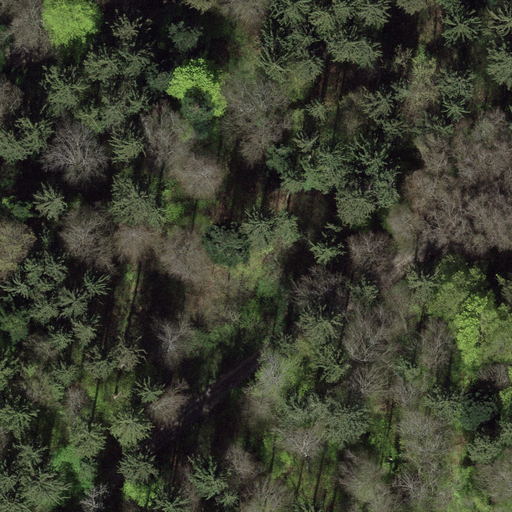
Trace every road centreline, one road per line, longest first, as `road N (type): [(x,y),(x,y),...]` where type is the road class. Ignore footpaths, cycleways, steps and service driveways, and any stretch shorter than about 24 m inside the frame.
road 1 (track): [(511,173),(384,275),(157,434),(74,511)]
road 2 (track): [(0,70),(25,73),(207,0)]
